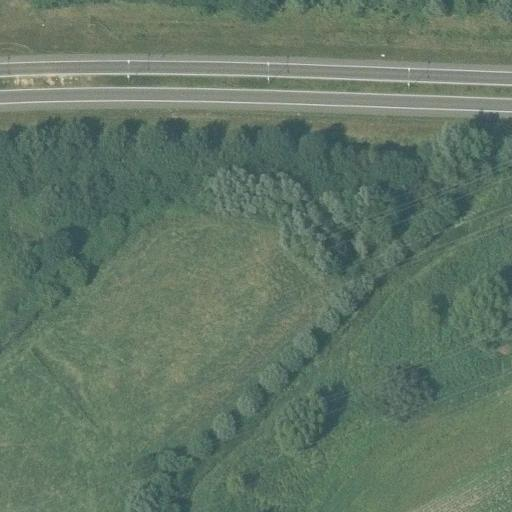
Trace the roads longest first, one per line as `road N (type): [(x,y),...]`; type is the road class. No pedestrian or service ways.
road 1 (primary): [(511,74),(194,63),(0,66)]
road 2 (primary): [(0,100),(511,109)]
